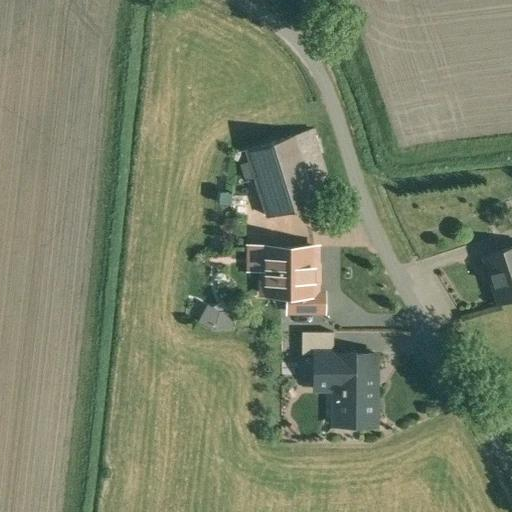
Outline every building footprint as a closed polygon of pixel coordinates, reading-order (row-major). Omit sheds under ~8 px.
[(297,133),(246,149),(268,216),(319,200),(297,133)] [(255,186),(215,187),(215,204),(242,204),(255,204),(255,186)] [(242,204),(215,204),(215,249),(244,249),(242,204)] [(247,271),(263,271),(263,247),(263,245),(247,245),(247,271)] [(482,256),(483,256),(492,282),(491,282),(497,302),(511,297),(511,245),(482,255),(482,256)] [(316,247),(263,247),(263,271),(263,294),(288,294),(316,294),(316,293),(316,247)] [(316,294),(288,294),(287,312),(323,312),(324,293),(316,293),(316,294)] [(333,332),(302,332),(302,354),(314,354),(333,354),(333,353),(333,332)] [(375,353),(333,353),(333,354),(314,354),(314,388),(341,388),(341,422),(335,422),(335,424),(375,424),(375,386),(372,386),(372,372),(375,372),(375,353)]
